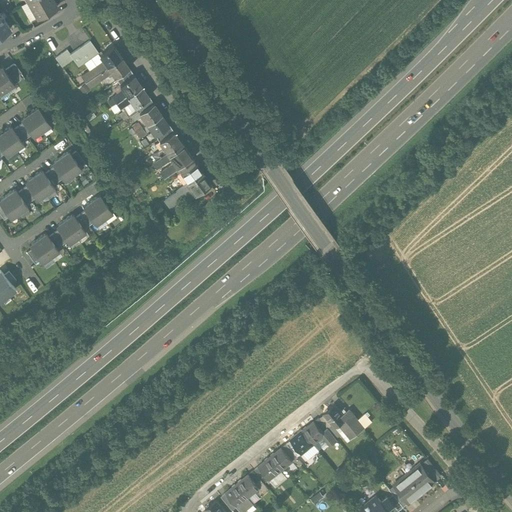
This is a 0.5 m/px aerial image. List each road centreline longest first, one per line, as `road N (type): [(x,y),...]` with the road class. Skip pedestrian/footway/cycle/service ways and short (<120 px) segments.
road 1 (motorway): [(0,475),(259,258),(511,15)]
road 2 (motorway): [(493,0),(241,240),(0,444)]
road 3 (tertiary): [(511,498),(162,12)]
road 4 (residential): [(463,481),(363,370),(183,507)]
road 5 (residential): [(95,0),(222,187)]
